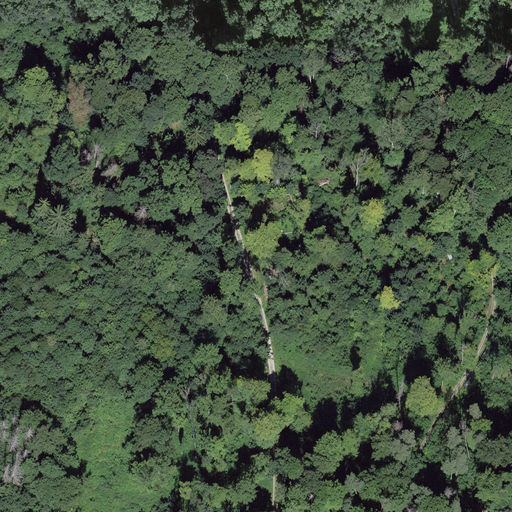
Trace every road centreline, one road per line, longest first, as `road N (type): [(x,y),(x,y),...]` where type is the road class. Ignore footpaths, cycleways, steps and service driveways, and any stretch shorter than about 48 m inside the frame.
road 1 (track): [(453,0),(494,280),(488,325),(387,511)]
road 2 (track): [(196,0),(194,56),(207,134),(270,347),(276,511)]
